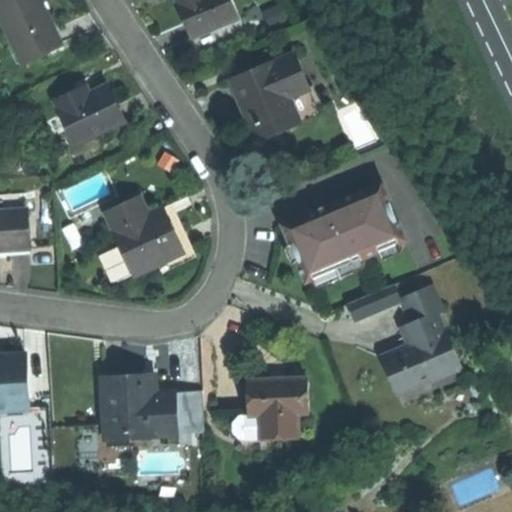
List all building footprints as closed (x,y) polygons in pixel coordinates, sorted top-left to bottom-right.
[(0,0),(0,20),(20,62),(58,43),(43,12),(37,0),(0,0)] [(176,0),(184,18),(192,37),(241,17),(233,0),(176,0)] [(242,105),(252,128),(296,109),(291,97),(310,88),(295,53),(232,80),(242,105)] [(54,104),(75,147),(124,122),(115,104),(107,88),(88,98),(84,90),(54,104)] [(296,109),(252,128),(257,139),(320,112),(310,88),(291,97),(296,109)] [(384,183),(285,223),(297,252),(308,279),(313,277),(364,256),(407,238),(384,183)] [(0,196),(0,252),(1,252),(28,251),(25,195),(0,196)] [(121,247),(133,275),(156,264),(183,252),(162,207),(147,214),(138,196),(104,212),(121,247)] [(172,202),(162,207),(183,252),(156,264),(160,274),(197,257),(182,224),(172,202)] [(133,275),(121,247),(103,256),(116,283),(133,275)] [(356,319),(402,299),(412,323),(404,326),(411,345),(393,352),(384,356),(400,394),(463,367),(448,330),(446,331),(438,312),(444,310),(434,285),(402,298),(396,284),(350,303),(356,319)] [(4,365),(3,355),(0,354),(0,410),(29,408),(26,363),(4,365)] [(102,378),(107,440),(177,435),(174,393),(156,394),(155,375),(131,376),(102,378)] [(248,383),(250,417),(261,417),(263,439),(299,437),(298,414),(310,413),(308,379),(287,380),(287,385),(270,386),(270,381),(259,382),(248,383)] [(201,391),(174,393),(177,435),(204,433),(201,391)] [(261,417),(250,417),(241,418),(233,424),(233,434),(244,441),(263,439),(261,417)]
